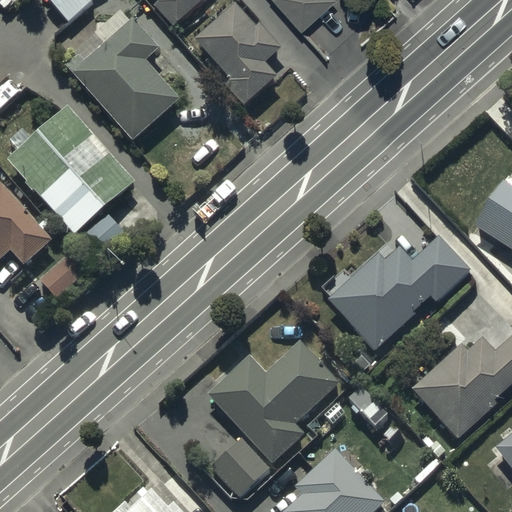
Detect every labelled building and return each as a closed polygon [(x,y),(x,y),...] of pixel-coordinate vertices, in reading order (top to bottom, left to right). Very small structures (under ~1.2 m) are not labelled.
[(94,9),(85,0),(48,0),(46,3),(71,30),(94,9)] [(150,0),(160,11),(156,14),(174,36),(209,7),(202,0),(150,0)] [(273,0),(302,33),(338,3),(335,0),(273,0)] [(258,36),(236,11),(196,48),(232,88),(226,93),(246,115),(278,86),(267,73),(284,58),(262,33),(258,36)] [(74,31),(61,43),(77,61),(87,72),(75,83),(135,150),(180,110),(146,72),(160,59),(134,30),(106,55),(96,44),(87,52),(80,43),(83,40),(74,31)] [(34,148),(23,136),(10,147),(21,158),(9,169),(78,245),(136,192),(68,118),(34,148)] [(511,184),(510,183),(475,235),(511,259),(511,184)] [(1,194),(0,193),(0,270),(13,260),(26,274),(54,249),(4,192),(1,194)] [(126,243),(110,224),(79,250),(96,270),(126,243)] [(387,272),(380,264),(331,309),(378,360),(413,328),(410,325),(432,304),(437,309),(471,278),(441,245),(413,271),(402,258),(387,272)] [(89,284),(71,264),(42,289),(60,310),(89,284)] [(469,360),(464,353),(414,397),(461,450),(495,419),(491,414),(511,395),(511,344),(495,360),(484,347),(469,360)] [(252,365),(209,404),(273,474),(306,445),(296,435),(341,394),(302,352),(268,383),(252,365)] [(511,443),(497,456),(511,474),(511,443)] [(273,479),(243,447),(212,475),(241,507),(273,479)] [(385,511),(387,511),(335,458),(295,497),(302,505),(294,511),(385,511)] [(163,511),(145,493),(131,507),(135,511),(163,511)]
